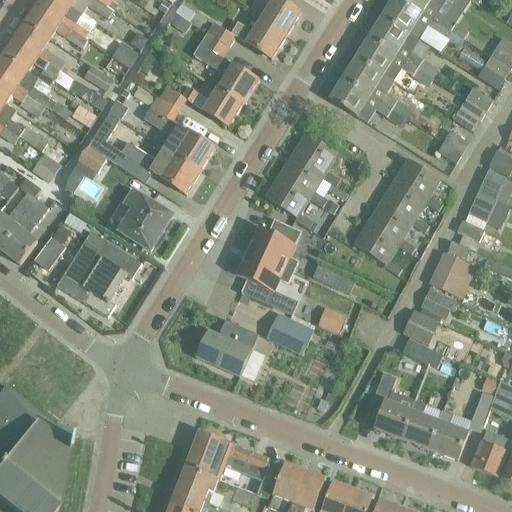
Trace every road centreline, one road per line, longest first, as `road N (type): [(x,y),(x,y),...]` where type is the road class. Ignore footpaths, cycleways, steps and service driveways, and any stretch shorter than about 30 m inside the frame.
road 1 (residential): [(123,370),(353,0)]
road 2 (residential): [(490,511),(123,370)]
road 3 (residential): [(123,370),(0,279)]
road 4 (residential): [(99,511),(123,370)]
